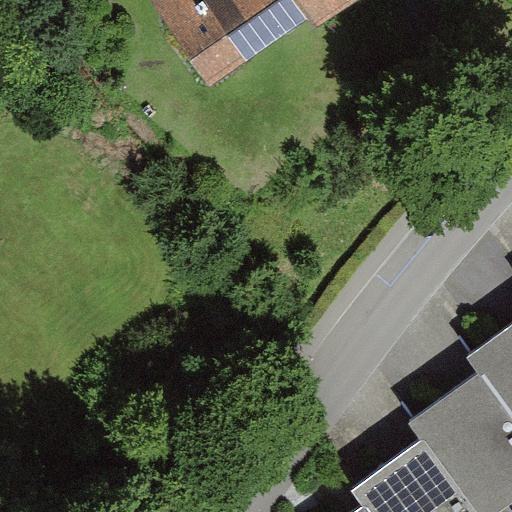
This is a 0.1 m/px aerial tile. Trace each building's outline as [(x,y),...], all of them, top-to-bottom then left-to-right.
[(349,0),(144,0),(208,94),(349,0)] [(511,312),(467,344),(478,360),(511,407),(511,312)] [(410,411),(421,426),(484,511),(511,511),(511,499),(506,490),(511,486),(511,407),(478,360),(410,411)] [(349,478),(362,496),(373,511),(484,511),(421,426),(349,478)] [(373,511),(362,496),(338,511),(373,511)]
